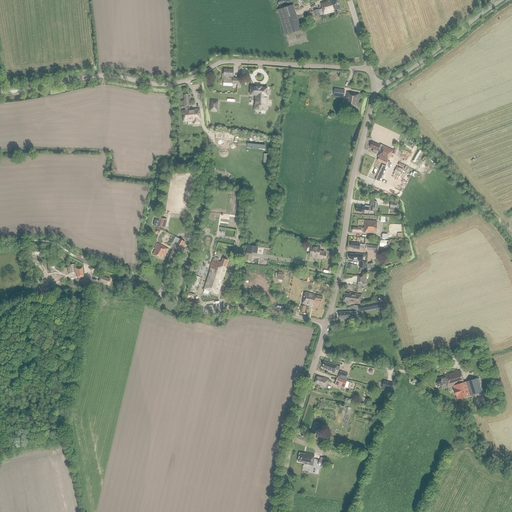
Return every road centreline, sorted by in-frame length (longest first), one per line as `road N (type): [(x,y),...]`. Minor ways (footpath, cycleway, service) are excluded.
road 1 (unclassified): [(0,90),(100,73),(164,84),(221,62),(371,69)]
road 2 (unclassified): [(326,323),(252,309),(183,311),(74,255)]
road 3 (unclassified): [(326,323),(374,86)]
road 4 (unclassified): [(280,511),(326,323)]
road 5 (unclassified): [(374,86),(433,55),(504,0)]
road 6 (track): [(410,371),(456,412),(478,451),(511,471)]
